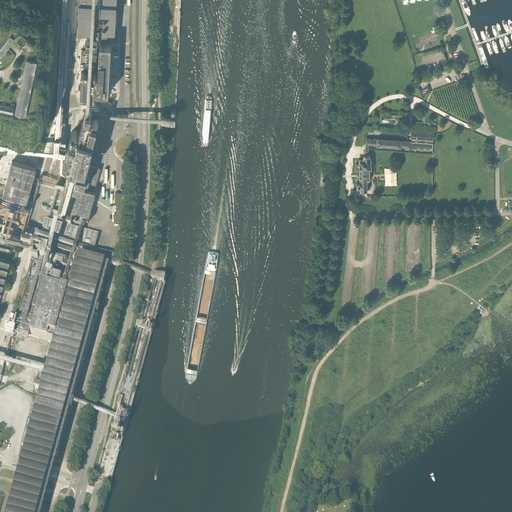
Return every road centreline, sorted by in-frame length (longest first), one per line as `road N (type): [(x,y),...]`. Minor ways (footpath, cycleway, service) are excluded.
road 1 (tertiary): [(75,511),(133,297),(144,128)]
road 2 (tertiary): [(144,128),(144,0)]
